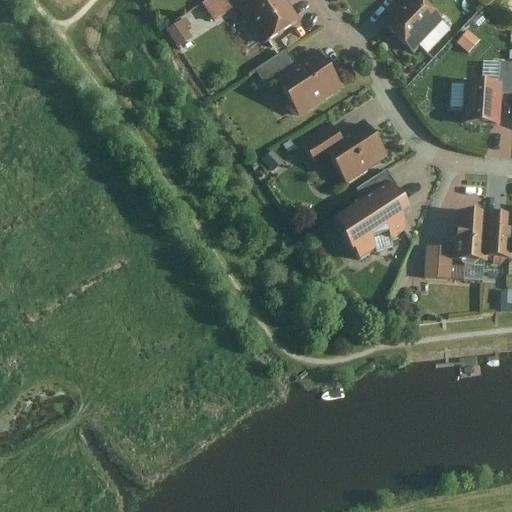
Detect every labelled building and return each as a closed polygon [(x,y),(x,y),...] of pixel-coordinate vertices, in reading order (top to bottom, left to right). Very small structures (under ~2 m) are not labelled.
[(244,13),(270,48),(307,31),(285,0),(257,0),(250,5),(247,0),(221,0),(204,11),(218,28),(244,13)] [(406,0),(410,5),(389,31),(416,56),(450,25),(424,1),(424,0),(406,0)] [(177,48),(195,37),(183,19),(166,31),(177,48)] [(468,32),(457,43),(469,54),(480,43),(468,32)] [(284,87),(304,120),(351,94),(320,57),(295,72),(286,57),(259,78),(272,93),(284,87)] [(473,86),(470,128),(509,134),(510,101),(511,101),(511,67),(489,66),(489,88),(473,86)] [(350,190),(394,167),(368,125),(347,144),(334,131),(303,145),(316,180),(334,174),(350,190)] [(363,188),(368,196),(385,185),(380,177),(363,188)] [(341,221),(366,264),(423,227),(397,189),(341,221)] [(494,219),(465,218),(464,264),(492,265),(492,260),(494,219)] [(511,220),(494,219),(492,260),(511,260),(511,220)] [(464,265),(463,279),(501,279),(501,265),(464,265)] [(499,305),(511,306),(511,291),(501,290),(499,305)]
